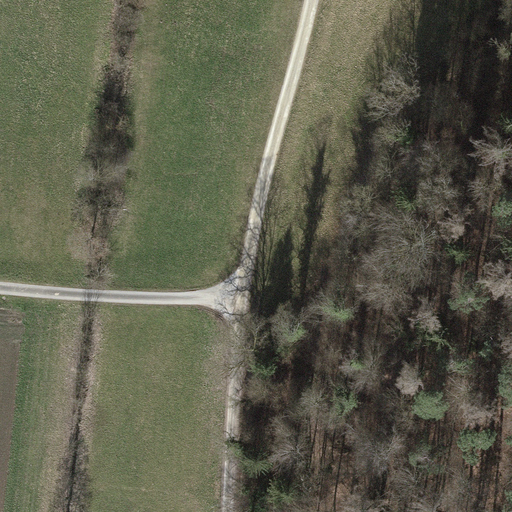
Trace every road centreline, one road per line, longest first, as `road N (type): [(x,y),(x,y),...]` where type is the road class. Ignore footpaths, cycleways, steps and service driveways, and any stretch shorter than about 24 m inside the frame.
road 1 (track): [(313,0),(244,295),(233,511)]
road 2 (track): [(0,286),(108,297),(244,295)]
